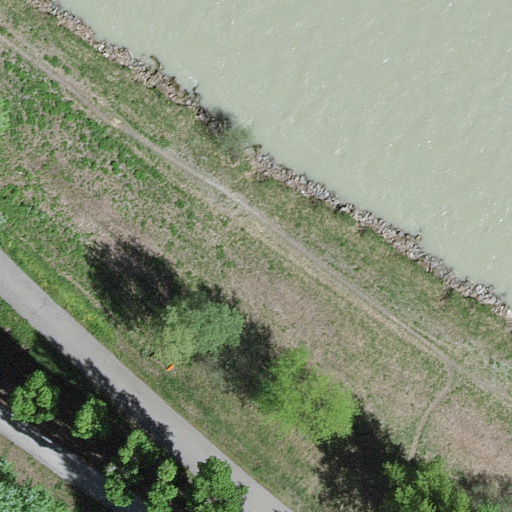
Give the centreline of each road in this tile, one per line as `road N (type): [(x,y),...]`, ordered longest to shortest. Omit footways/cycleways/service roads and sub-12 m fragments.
road 1 (track): [(0,272),(271,511)]
road 2 (track): [(0,435),(134,511)]
